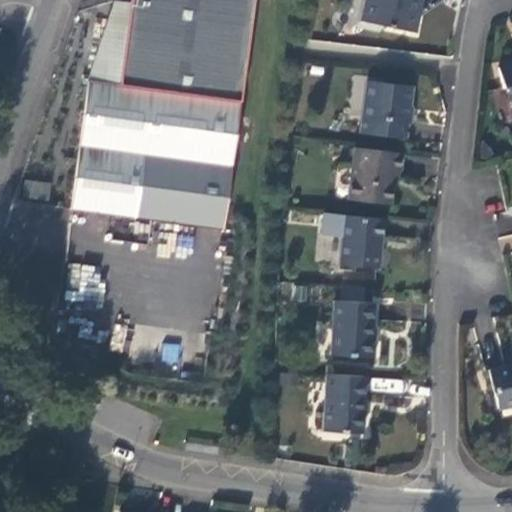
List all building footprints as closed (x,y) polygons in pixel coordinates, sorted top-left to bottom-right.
[(129,0),(118,85),(87,81),(69,210),(223,231),(253,0),(129,0)] [(129,0),(118,0),(113,2),(87,81),(118,85),(129,0)] [(365,0),(362,19),(414,30),(418,14),(409,12),(412,0),(365,0)] [(412,0),(409,12),(418,14),(421,0),(412,0)] [(511,62),(499,65),(504,86),(508,85),(511,104),(511,103),(511,62)] [(367,79),(361,131),(404,136),(411,86),(367,79)] [(401,152),(355,146),(349,199),(390,203),(394,170),(398,170),(401,152)] [(372,216),(333,213),(327,273),(368,276),(372,216)] [(91,264),(66,273),(78,303),(103,293),(91,264)] [(339,298),(363,301),(365,288),(340,286),(339,298)] [(329,300),(327,353),(367,355),(368,334),(363,334),(365,302),(329,300)] [(179,343),(162,343),(162,363),(179,363),(179,343)] [(511,361),(491,366),(500,405),(511,402),(511,361)] [(371,432),(374,375),(325,373),(323,430),(371,432)]
